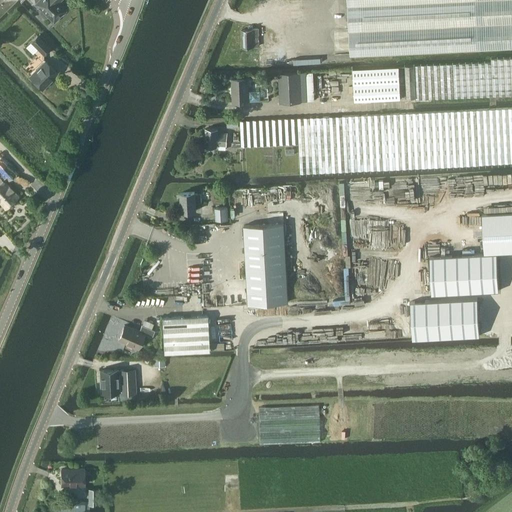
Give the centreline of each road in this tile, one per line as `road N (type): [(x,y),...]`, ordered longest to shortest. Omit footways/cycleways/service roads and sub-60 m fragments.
road 1 (tertiary): [(10,511),(221,0)]
road 2 (secondary): [(0,329),(136,0)]
